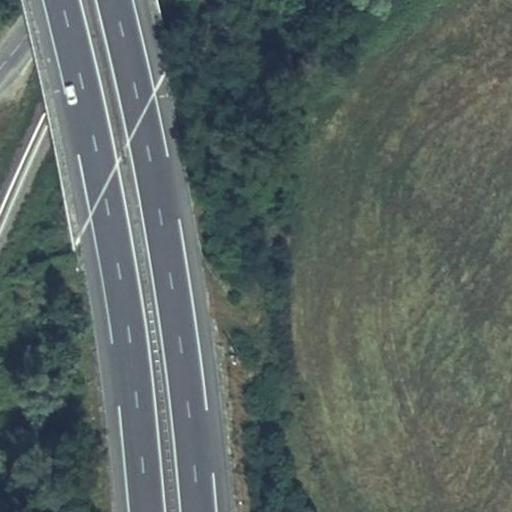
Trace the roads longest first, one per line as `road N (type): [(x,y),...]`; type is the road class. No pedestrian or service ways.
road 1 (motorway): [(63,0),(103,184),(147,511)]
road 2 (motorway): [(197,511),(178,334),(114,0)]
